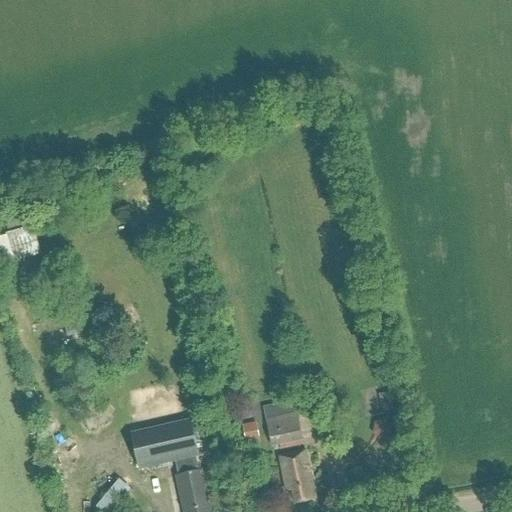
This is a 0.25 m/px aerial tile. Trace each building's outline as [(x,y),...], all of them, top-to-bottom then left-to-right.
[(26,226),(36,255),(61,246),(51,218),(26,226)] [(114,234),(137,229),(135,219),(112,224),(114,234)] [(7,236),(0,237),(0,267),(15,263),(7,236)] [(51,308),(57,339),(75,335),(69,305),(51,308)] [(98,341),(105,372),(118,369),(111,338),(98,341)] [(194,386),(152,391),(154,412),(196,408),(194,386)] [(103,414),(106,425),(127,419),(124,408),(103,414)] [(272,448),(280,447),(281,451),(301,448),(301,443),(303,443),(297,415),(267,421),(272,448)] [(209,511),(202,472),(200,473),(197,458),(200,457),(191,420),(131,434),(140,470),(175,462),(179,477),(177,478),(183,511),(209,511)] [(242,427),(245,442),(260,438),(256,424),(242,427)] [(305,452),(280,458),(287,493),(293,492),(296,505),(316,501),(305,452)] [(100,511),(113,511),(131,490),(120,481),(121,480),(112,473),(96,493),(102,499),(95,508),(100,511)]
